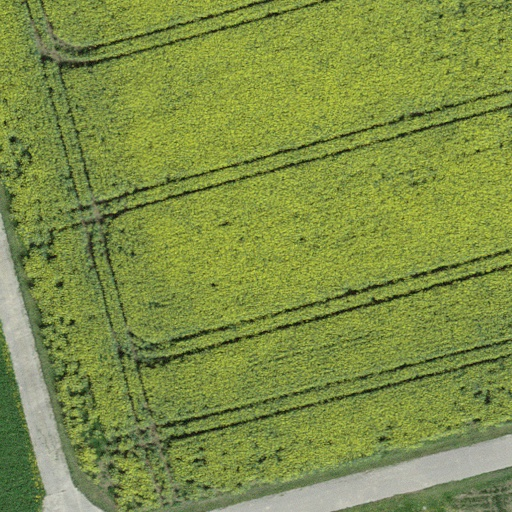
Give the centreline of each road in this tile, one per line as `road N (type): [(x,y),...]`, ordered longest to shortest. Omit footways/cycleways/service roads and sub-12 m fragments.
road 1 (track): [(68,511),(0,265)]
road 2 (track): [(265,511),(511,449)]
